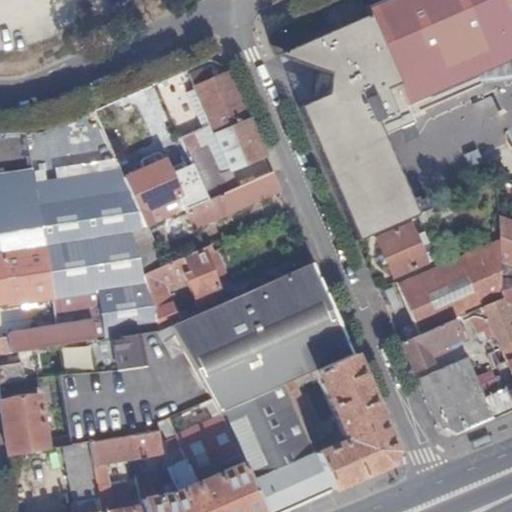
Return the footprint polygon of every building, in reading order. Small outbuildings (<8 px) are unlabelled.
[(303,112),(361,242),(416,218),(381,140),(402,131),(414,125),(416,124),(409,109),(398,83),(422,74),(432,98),(511,63),(511,0),(388,0),(367,9),(371,18),(285,56),(317,67),(313,107),(303,112)] [(398,83),(409,109),(432,98),(422,74),(398,83)] [(265,158),(229,75),(195,90),(231,172),(265,158)] [(90,135),(82,118),(42,135),(90,135)] [(414,125),(402,131),(408,145),(420,139),(414,125)] [(90,135),(42,135),(8,135),(8,160),(91,160),(90,135)] [(193,135),(181,140),(193,166),(208,201),(229,192),(208,147),(200,150),(193,135)] [(208,201),(193,166),(171,176),(164,161),(163,161),(160,153),(156,151),(151,152),(143,156),(141,158),(141,160),(146,170),(125,180),(131,194),(146,228),(165,220),(159,206),(179,198),(185,212),(186,211),(208,201)] [(93,175),(92,167),(91,160),(8,160),(10,189),(93,175)] [(121,171),(117,163),(92,167),(93,175),(110,173),(121,171)] [(125,180),(121,171),(110,173),(120,196),(131,194),(125,180)] [(110,173),(93,175),(10,189),(0,190),(0,306),(52,299),(57,331),(0,339),(0,356),(38,351),(113,339),(139,335),(159,332),(143,276),(138,259),(131,236),(146,229),(146,228),(131,194),(120,196),(110,173)] [(272,173),(229,192),(208,201),(186,211),(194,229),(280,191),(272,173)] [(179,198),(159,206),(165,220),(185,212),(179,198)] [(464,210),(460,199),(420,216),(425,227),(464,210)] [(500,239),(511,243),(511,226),(500,221),(500,239)] [(394,279),(437,261),(425,233),(417,237),(412,225),(378,240),(394,279)] [(511,244),(500,240),(500,247),(500,263),(511,267),(511,244)] [(143,276),(159,332),(170,328),(178,324),(167,284),(185,276),(190,289),(195,287),(200,298),(220,291),(213,274),(221,270),(215,254),(212,246),(164,267),(143,276)] [(500,263),(500,247),(399,290),(419,336),(453,322),(482,309),(501,301),(501,281),(500,263)] [(143,276),(164,267),(156,251),(138,259),(143,276)] [(316,373),(353,357),(313,266),(225,304),(206,312),(178,324),(170,328),(212,401),(220,414),(285,385),(296,381),(316,373)] [(511,306),(511,281),(501,281),(501,301),(503,305),(511,306)] [(206,312),(225,304),(220,291),(200,298),(206,312)] [(457,436),(511,412),(511,326),(503,305),(501,301),(482,309),(511,378),(511,391),(507,393),(505,389),(500,391),(492,373),(477,380),(468,360),(418,382),(438,428),(457,436)] [(511,306),(503,305),(511,326),(511,306)] [(419,336),(401,344),(414,373),(433,364),(428,354),(461,339),(453,322),(419,336)] [(159,332),(139,335),(146,367),(157,425),(212,401),(170,328),(159,332)] [(139,335),(113,339),(119,371),(146,367),(139,335)] [(38,351),(0,356),(0,366),(23,363),(25,373),(40,371),(38,351)] [(316,454),(332,491),(389,466),(395,452),(353,357),(316,373),(346,441),(316,454)] [(23,363),(0,366),(0,386),(26,382),(25,373),(23,363)] [(146,367),(119,371),(97,375),(92,373),(59,378),(71,447),(89,444),(128,438),(159,433),(157,425),(146,367)] [(285,385),(312,446),(322,442),(296,381),(285,385)] [(222,418),(263,511),(285,511),(332,491),(316,454),(312,446),(285,385),(220,414),(222,418)] [(40,397),(1,403),(9,457),(49,451),(40,397)] [(143,508),(144,511),(263,511),(222,418),(166,442),(168,452),(181,447),(187,462),(172,468),(163,472),(137,478),(141,502),(142,508),(143,508)] [(128,438),(133,459),(163,454),(159,433),(128,438)] [(490,434),(471,442),(474,449),(492,441),(490,434)] [(102,511),(144,511),(143,508),(142,508),(141,502),(136,503),(137,508),(132,509),(131,499),(117,502),(119,511),(116,511),(114,511),(105,464),(133,459),(128,438),(89,444),(100,501),(102,511)] [(71,447),(64,448),(75,505),(95,501),(100,501),(89,444),(71,447)] [(181,447),(168,452),(172,468),(187,462),(181,447)]
